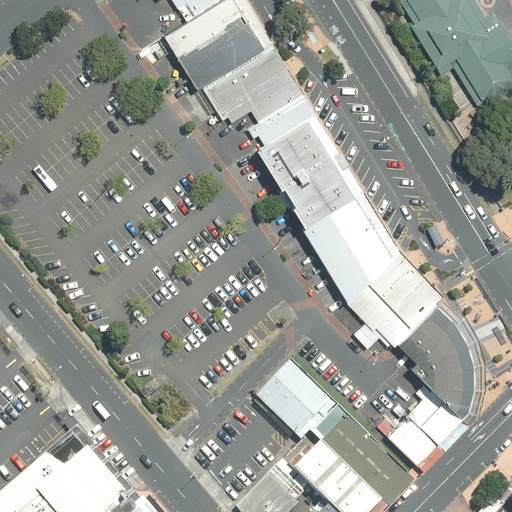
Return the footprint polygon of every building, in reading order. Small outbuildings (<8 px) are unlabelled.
[(267,41),(242,0),(211,0),(181,20),(156,36),(189,88),(198,84),(267,41)] [(211,0),(169,0),(181,20),(211,0)] [(481,28),(464,0),(393,0),(436,70),(447,63),(473,106),(511,82),(511,76),(502,60),(511,54),(511,48),(495,20),(481,28)] [(302,100),(267,41),(198,84),(218,120),(224,117),(228,122),(247,111),(253,123),(302,100)] [(55,73),(27,96),(32,102),(60,80),(55,73)] [(359,191),(302,100),(253,123),(244,129),(250,137),(255,135),(257,140),(246,148),(289,218),(294,226),(347,197),(359,191)] [(347,197),(294,226),(340,300),(383,254),(347,197)] [(440,222),(424,229),(432,246),(447,239),(440,222)] [(383,254),(340,300),(370,330),(373,328),(389,345),(390,343),(429,302),(439,296),(394,249),(389,255),(383,254)] [(417,371),(413,377),(437,401),(453,417),(460,409),(467,387),(467,364),(460,342),(449,323),(429,302),(390,343),(397,350),(417,371)] [(334,404),(287,358),(251,396),(297,441),(306,432),(334,404)] [(437,401),(411,427),(427,442),(453,417),(437,401)] [(411,479),(334,404),(306,432),(310,435),(314,440),(312,442),(374,503),(376,501),(383,507),(411,479)] [(398,415),(391,408),(373,426),(409,460),(418,450),(427,442),(411,427),(398,415)] [(149,511),(136,497),(135,498),(129,503),(82,448),(59,466),(40,453),(28,439),(20,445),(32,460),(0,486),(0,511),(149,511)] [(332,511),(364,511),(374,503),(312,442),(287,468),(322,502),(332,511)] [(278,511),(291,499),(264,473),(229,509),(231,511),(278,511)] [(495,511),(502,506),(492,496),(474,511),(495,511)] [(332,511),(322,502),(311,511),(332,511)]
